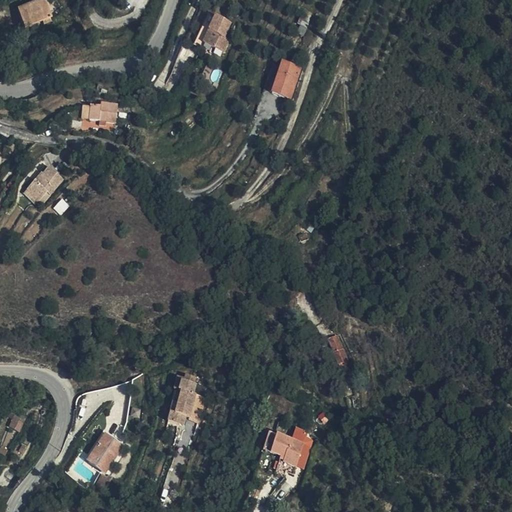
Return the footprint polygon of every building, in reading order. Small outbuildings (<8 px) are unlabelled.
[(23,0),(13,4),(20,22),(37,16),(39,19),(46,16),(44,13),(46,12),(41,0),(23,0)] [(220,36),(226,21),(211,14),(204,11),(189,43),(200,48),(203,43),(210,46),(219,50),(224,38),(220,36)] [(277,61),(266,92),(285,99),(295,67),(277,61)] [(86,105),(84,118),(94,119),(101,120),(110,121),(112,106),(96,104),(95,106),(86,105)] [(77,118),(84,118),(86,105),(79,105),(77,118)] [(42,190),(46,193),(59,178),(44,165),(39,170),(38,171),(38,174),(41,177),(36,183),(29,178),(21,188),(22,190),(32,198),(34,200),(42,190)] [(32,198),(22,190),(20,192),(29,201),(32,198)] [(37,203),(46,193),(42,190),(34,200),(37,203)] [(336,332),(326,336),(336,361),(341,371),(347,368),(343,358),(346,357),(336,332)] [(160,380),(155,412),(172,415),(173,406),(176,406),(180,382),(177,382),(179,372),(177,372),(177,365),(168,363),(167,367),(159,366),(157,379),(160,380)] [(121,407),(121,424),(132,424),(132,407),(121,407)] [(18,431),(24,422),(15,416),(9,425),(18,431)] [(305,451),(271,438),(264,455),(281,462),(275,479),(285,483),(289,471),(296,474),(305,451)] [(103,453),(109,443),(103,440),(89,468),(93,470),(94,468),(97,463),(103,453)] [(121,449),(109,443),(103,453),(97,463),(94,468),(93,470),(107,477),(121,449)] [(106,480),(99,494),(109,493),(115,480),(112,479),(110,482),(106,480)]
